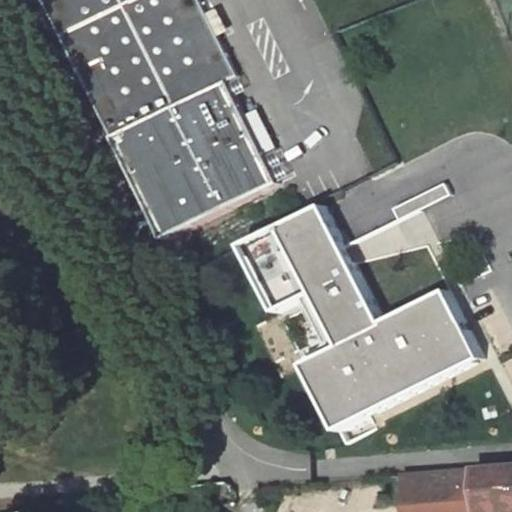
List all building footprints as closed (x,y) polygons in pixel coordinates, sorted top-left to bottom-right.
[(50,0),(120,138),(171,240),(285,184),(233,81),(242,77),(203,0),(50,0)] [(0,126),(0,147),(19,137),(10,121),(0,126)] [(330,206),(250,248),(284,313),(320,294),(347,346),(310,366),(345,431),(487,357),(452,290),(390,322),(330,206)] [(169,378),(154,386),(165,409),(181,401),(169,378)] [(511,511),(511,467),(399,478),(407,511),(511,511)]
